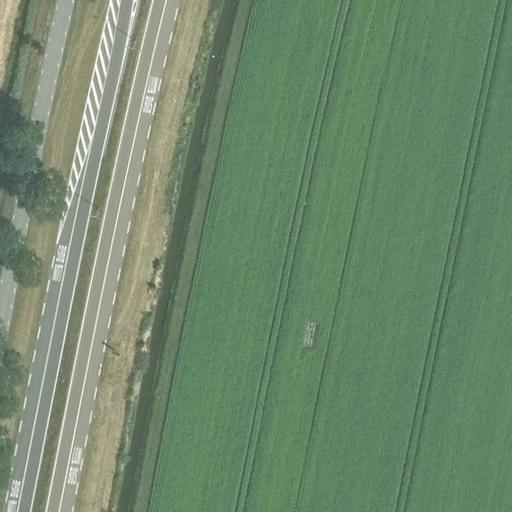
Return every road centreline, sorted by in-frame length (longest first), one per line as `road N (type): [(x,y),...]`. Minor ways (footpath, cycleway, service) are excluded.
road 1 (primary): [(125,0),(16,511)]
road 2 (primary): [(58,511),(162,0)]
road 3 (unclassified): [(0,333),(67,0)]
